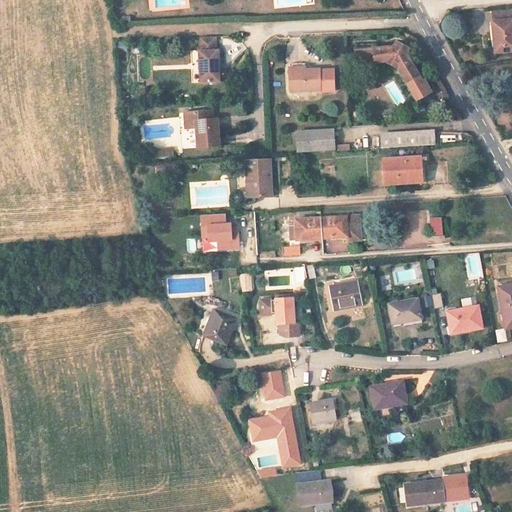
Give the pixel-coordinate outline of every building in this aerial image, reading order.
[(511,19),(511,9),(491,12),(493,21),(494,21),(511,19)] [(511,50),(511,19),(494,21),(496,41),(494,41),(496,53),(511,50)] [(200,83),(220,82),(219,50),(217,50),(216,37),(200,37),(201,50),(198,50),(200,83)] [(409,48),(396,42),(395,44),(408,51),(409,48)] [(376,43),(355,45),(356,62),(374,61),(375,62),(387,62),(388,59),(399,65),(398,68),(402,74),(408,85),(420,78),(406,53),(408,51),(395,44),(394,47),(376,48),(376,43)] [(399,65),(388,59),(387,62),(398,68),(399,65)] [(290,91),(320,90),(319,70),(319,69),(313,69),(289,70),(290,91)] [(333,69),(319,70),(320,90),(320,92),(334,92),(333,69)] [(408,85),(410,89),(423,82),(422,81),(420,78),(408,85)] [(423,82),(410,89),(417,100),(431,92),(424,80),(422,81),(423,82)] [(212,119),(212,110),(185,112),(186,129),(197,128),(198,148),(219,146),(217,125),(213,126),(212,119)] [(333,129),(297,132),(298,152),(334,149),(333,129)] [(435,145),(434,132),(381,135),(382,148),(435,145)] [(154,157),(174,156),(173,146),(154,147),(154,157)] [(421,157),(383,159),(385,184),(416,182),(415,170),(421,169),(421,160),(421,157)] [(270,160),(246,161),(247,179),(251,178),(252,197),(272,196),(270,160)] [(424,160),(421,160),(421,169),(415,170),(416,182),(416,183),(426,183),(425,168),(424,160)] [(360,240),(359,216),(321,218),(322,237),(330,237),(330,238),(347,237),(347,241),(360,240)] [(313,238),(322,237),(321,218),(295,220),(296,226),(290,226),(291,238),(297,238),(297,240),(314,239),(313,238)] [(224,219),(206,220),(207,227),(216,227),(216,225),(225,225),(224,219)] [(432,237),(440,236),(439,222),(431,223),(432,237)] [(463,254),(468,280),(484,277),(479,251),(463,254)] [(296,289),(308,287),(305,265),(293,266),(296,289)] [(313,265),(307,266),(309,279),(316,278),(313,265)] [(239,273),(241,291),(252,290),(251,272),(239,273)] [(334,311),(362,305),(357,280),(329,286),(334,311)] [(511,284),(498,287),(505,328),(511,327),(511,284)] [(441,292),(432,294),(434,307),(443,306),(441,292)] [(471,296),(461,298),(462,305),(472,304),(471,296)] [(271,299),(260,299),(261,314),(272,314),(272,313),(276,312),(277,324),(280,324),(295,323),(293,298),(275,299),(275,300),(271,300),(271,299)] [(400,322),(421,319),(417,299),(389,304),(392,324),(400,322)] [(463,329),(464,331),(482,328),(478,306),(447,312),(451,331),(463,329)] [(237,318),(214,309),(203,335),(226,345),(237,318)] [(295,323),(280,324),(280,335),(285,338),(299,337),(298,323),(295,323)] [(505,328),(495,330),(497,342),(507,340),(505,328)] [(375,409),(407,403),(403,381),(371,387),(375,409)] [(333,399),(309,403),(313,423),(337,419),(333,399)] [(254,440),(294,433),(289,409),(270,413),(271,417),(271,419),(268,420),(267,418),(250,421),(254,440)] [(319,470),(297,473),(298,485),(321,482),(319,470)] [(408,505),(445,501),(443,480),(405,484),(408,505)] [(298,485),(301,505),(332,501),(329,481),(321,482),(298,485)] [(364,495),(367,511),(386,511),(382,491),(364,495)]
